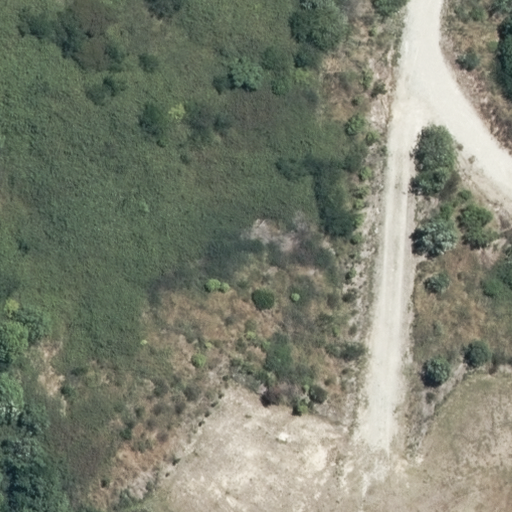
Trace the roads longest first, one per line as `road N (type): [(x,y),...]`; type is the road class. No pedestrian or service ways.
road 1 (track): [(366,511),(383,425),(404,122),(431,64)]
road 2 (track): [(425,0),(431,64),(470,157),(511,191)]
